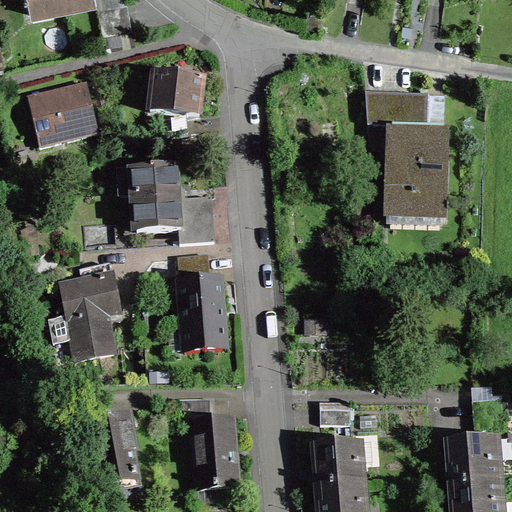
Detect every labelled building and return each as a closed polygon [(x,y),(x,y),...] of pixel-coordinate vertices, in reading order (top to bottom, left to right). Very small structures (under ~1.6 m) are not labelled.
[(64,9),(61,0),(28,0),(31,15),(64,9)] [(61,0),(64,9),(96,3),(95,0),(61,0)] [(97,7),(103,37),(132,31),(127,2),(97,7)] [(163,77),(154,76),(150,113),(199,118),(203,82),(163,77)] [(89,93),(87,85),(27,99),(39,149),(99,135),(89,93)] [(421,128),(422,96),(409,96),(365,94),(368,127),(393,128),(390,216),(441,217),(444,131),(444,129),(421,128)] [(430,98),(429,128),(444,128),(445,98),(430,98)] [(188,134),(187,119),(157,121),(159,136),(188,134)] [(137,234),(179,231),(180,246),(215,244),(212,204),(212,199),(178,201),(176,169),(154,170),(154,168),(150,169),(150,170),(118,173),(120,198),(135,197),(137,234)] [(37,228),(21,229),(26,256),(39,255),(37,228)] [(185,354),(226,351),(222,312),(220,283),(220,281),(210,282),(208,257),(178,259),(180,285),(179,285),(185,354)] [(106,319),(119,316),(111,273),(110,266),(80,272),(82,284),(62,288),(68,318),(49,322),(54,345),(72,341),(76,362),(114,355),(106,319)] [(132,454),(136,453),(131,427),(128,416),(100,422),(99,416),(101,416),(101,386),(71,386),(71,416),(87,416),(101,491),(121,487),(120,482),(137,479),(132,454)] [(180,416),(210,416),(210,401),(180,401),(180,416)] [(504,431),(502,401),(472,404),(475,433),(504,431)] [(350,411),(320,411),(320,427),(350,427),(350,411)] [(231,421),(193,424),(199,493),(236,490),(233,448),(231,421)] [(452,470),(453,487),(500,483),(499,463),(492,463),(490,440),(447,444),(447,452),(449,470),(452,470)] [(321,488),(364,484),(365,484),(363,464),(358,464),(357,444),(313,447),(313,454),(315,471),(319,471),(321,488)] [(502,504),(500,483),(453,487),(453,491),(455,505),(452,505),(452,511),(496,511),(495,504),(502,504)] [(364,484),(321,488),(321,491),(323,506),(318,506),(318,511),(361,511),(361,505),(366,504),(364,484)]
